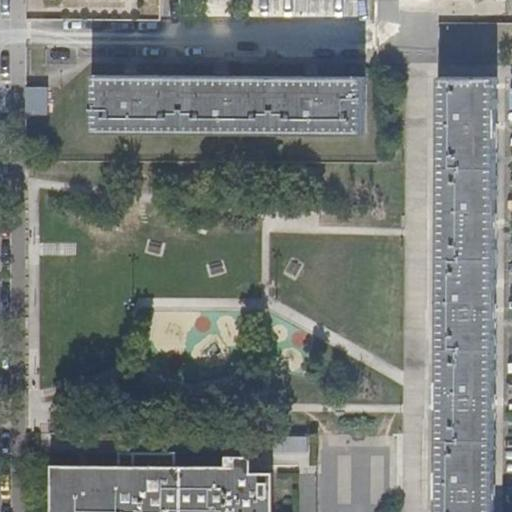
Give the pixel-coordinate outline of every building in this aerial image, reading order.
[(124,76),(93,76),(92,131),(365,132),(365,76),(325,76),(124,76)] [(438,511),(495,511),(497,77),(440,77),(438,511)] [(49,88),(28,88),(28,116),(49,116),(49,88)] [(279,452),(311,452),(311,435),(279,435),(279,452)] [(135,465),(54,464),(52,511),(272,511),(273,472),(251,472),(251,457),(227,457),(226,467),(177,465),(178,452),(135,452),(135,465)]
